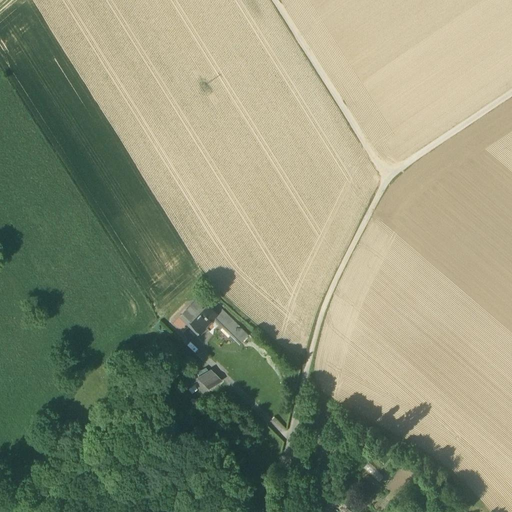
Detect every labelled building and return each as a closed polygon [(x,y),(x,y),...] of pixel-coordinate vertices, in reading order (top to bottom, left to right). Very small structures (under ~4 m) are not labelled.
[(190,321),(199,330),(213,316),(216,313),(200,295),(190,305),(198,313),(190,321)] [(172,322),(181,330),(190,321),(198,313),(190,305),(172,322)] [(213,316),(217,320),(226,311),(222,307),(221,308),(216,313),(213,316)] [(217,320),(238,342),(247,333),(226,311),(217,320)] [(196,380),(211,372),(208,366),(193,374),(196,380)] [(198,382),(203,390),(218,379),(213,372),(198,382)] [(324,498),(332,505),(337,499),(329,492),(324,498)]
